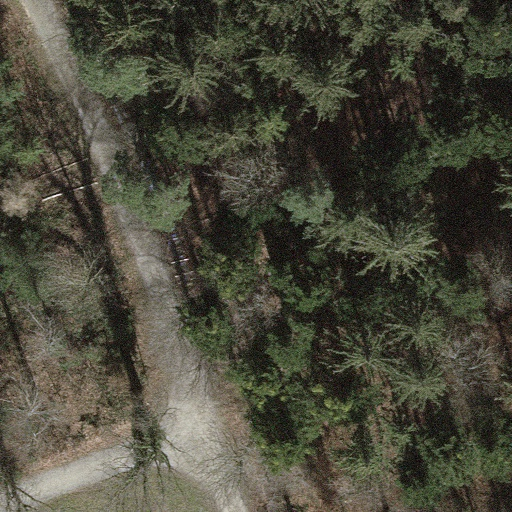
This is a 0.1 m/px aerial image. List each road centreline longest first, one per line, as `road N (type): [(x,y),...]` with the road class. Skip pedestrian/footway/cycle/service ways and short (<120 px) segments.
road 1 (track): [(214,420),(119,158),(30,0)]
road 2 (track): [(214,420),(0,504)]
